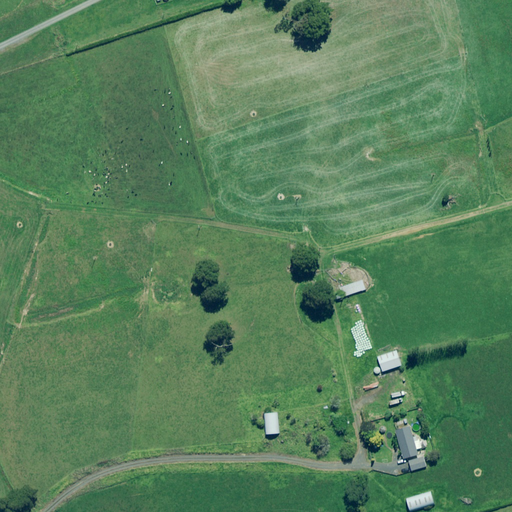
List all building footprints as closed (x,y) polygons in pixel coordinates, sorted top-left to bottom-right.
[(340,287),(342,293),(336,295),(337,300),(347,297),(366,291),(363,280),(340,287)] [(383,372),(387,370),(390,379),(395,378),(392,369),(402,365),(397,351),(378,357),(383,372)] [(279,434),(278,413),(265,414),(267,435),(279,434)] [(413,438),(409,427),(395,431),(404,459),(418,455),(416,450),(422,448),(418,437),(413,438)] [(441,455),(438,439),(432,440),(435,457),(441,455)] [(425,467),(422,458),(409,461),(412,471),(425,467)] [(434,504),(431,492),(407,500),(410,511),(434,504)]
